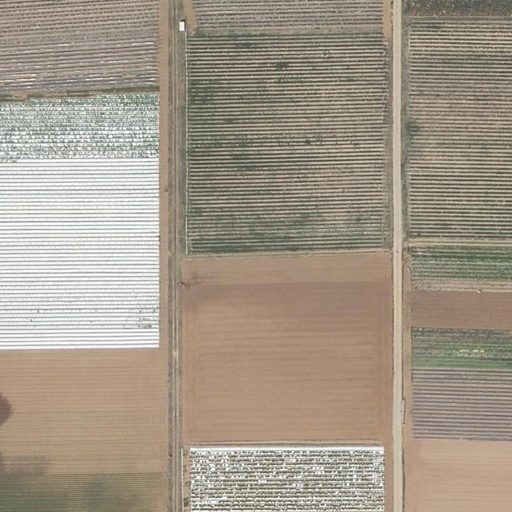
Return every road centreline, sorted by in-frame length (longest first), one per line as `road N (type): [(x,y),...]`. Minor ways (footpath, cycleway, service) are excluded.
road 1 (track): [(400,511),(398,0)]
road 2 (track): [(174,511),(174,0)]
